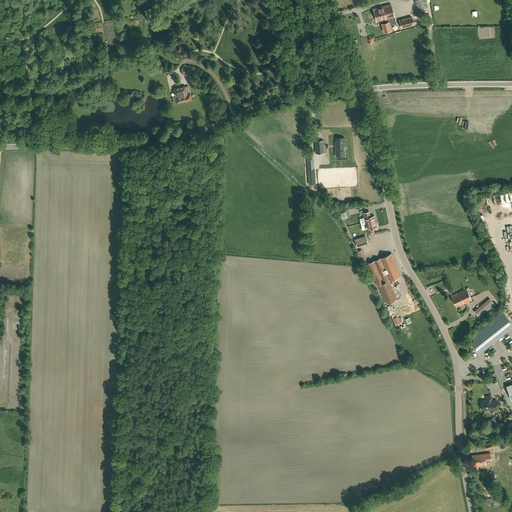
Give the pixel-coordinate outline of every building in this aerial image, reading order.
[(423,0),(415,0),(414,0),(417,10),(426,7),(423,0)] [(395,22),(394,17),(391,4),(373,9),(377,21),(383,20),(384,23),(382,24),(384,32),(391,30),(389,23),(395,22)] [(401,28),(414,25),(412,17),(399,20),(401,28)] [(176,97),(175,97),(176,103),(191,100),(190,94),(187,94),(185,86),(174,89),(176,97)] [(348,140),(339,140),(339,144),(340,144),(340,154),(343,153),(343,157),(348,157),(348,149),(348,140)] [(323,141),(315,141),(316,153),(325,153),(324,149),(323,141)] [(374,232),(373,228),(378,227),(377,222),(375,223),(374,216),(370,217),(369,212),(362,213),(365,223),(366,223),(367,229),(366,229),(367,233),(374,232)] [(365,237),(355,240),(357,246),(367,243),(365,237)] [(397,299),(389,280),(400,276),(391,254),(368,264),(378,285),(386,303),(397,299)] [(456,307),(471,300),(466,289),(451,296),(456,307)] [(479,317),(495,305),(489,299),(474,311),(479,317)] [(473,341),(469,344),(477,355),(511,326),(511,322),(503,312),(470,338),(473,341)] [(486,396),(486,398),(486,400),(482,400),(482,403),(480,404),(482,407),(482,409),(497,410),(497,401),(491,401),(491,395),(486,396)] [(495,440),(490,442),(485,444),(487,449),(492,447),(497,445),(497,444),(495,440)] [(504,440),(498,441),(500,448),(506,446),(504,440)] [(473,466),(485,465),(485,461),(490,460),(490,453),(482,453),(482,454),(472,455),(473,466)]
